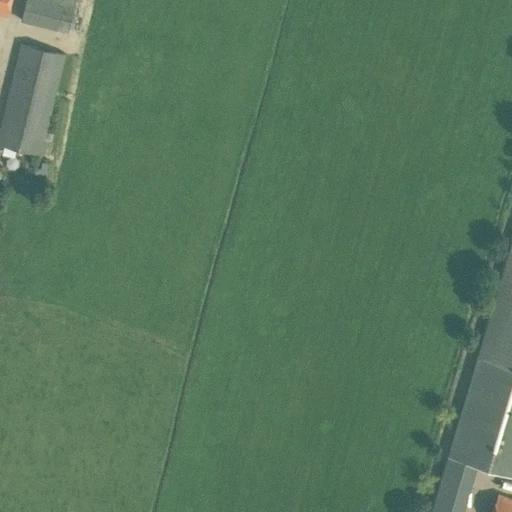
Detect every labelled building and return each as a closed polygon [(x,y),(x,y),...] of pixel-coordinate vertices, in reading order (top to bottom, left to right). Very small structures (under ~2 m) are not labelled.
[(0,0),(0,14),(7,17),(10,0),(0,0)] [(68,30),(75,0),(25,0),(20,20),(68,30)] [(0,143),(40,154),(66,53),(21,42),(0,126),(0,143)] [(511,474),(511,239),(447,455),(511,474)] [(444,511),(452,463),(431,459),(421,511),(444,511)] [(511,511),(511,497),(498,493),(490,511),(511,511)]
